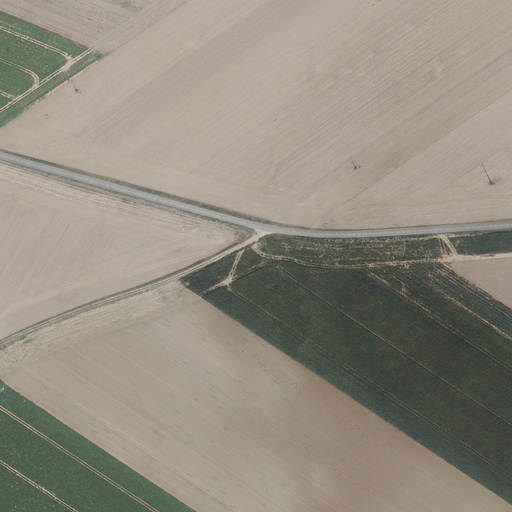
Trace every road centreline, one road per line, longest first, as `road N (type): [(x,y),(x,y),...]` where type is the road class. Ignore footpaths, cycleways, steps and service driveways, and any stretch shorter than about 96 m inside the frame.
road 1 (tertiary): [(511,224),(281,230),(0,155)]
road 2 (track): [(267,228),(196,270),(0,345)]
